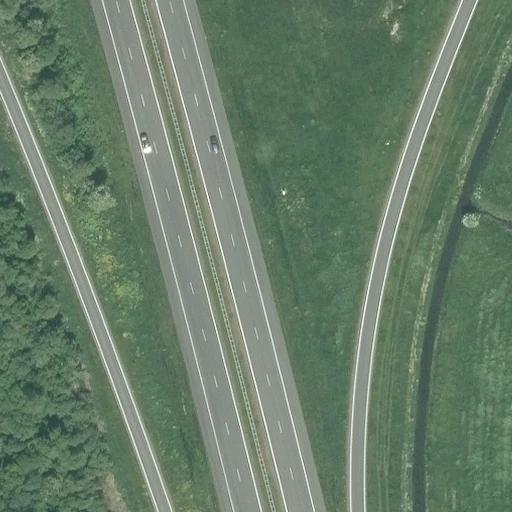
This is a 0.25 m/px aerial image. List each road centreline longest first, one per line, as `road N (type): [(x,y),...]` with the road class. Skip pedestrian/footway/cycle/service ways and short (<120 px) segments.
road 1 (motorway): [(302,511),(170,0)]
road 2 (motorway): [(356,511),(360,392),(384,243),(469,0)]
road 3 (motorway): [(117,0),(247,511)]
road 4 (motorway): [(0,76),(164,511)]
